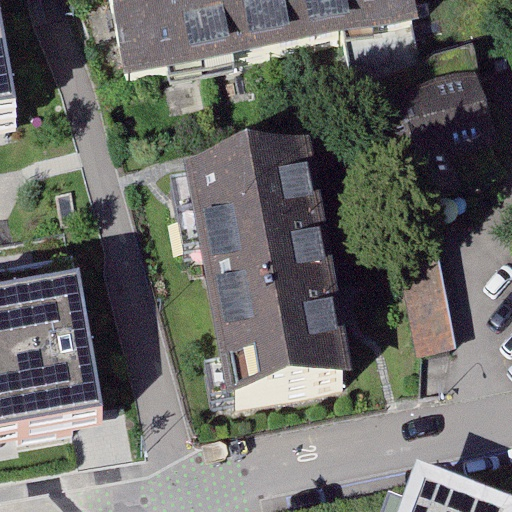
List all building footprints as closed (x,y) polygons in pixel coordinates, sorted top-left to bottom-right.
[(413,0),(105,0),(127,104),(423,46),(413,0)] [(491,167),(462,86),(352,124),(381,205),(491,167)] [(312,177),(187,201),(231,428),(356,404),(312,177)] [(74,267),(0,282),(0,435),(20,432),(24,452),(109,435),(74,267)] [(440,267),(395,275),(414,373),(459,364),(440,267)] [(496,511),(418,482),(406,511),(496,511)]
